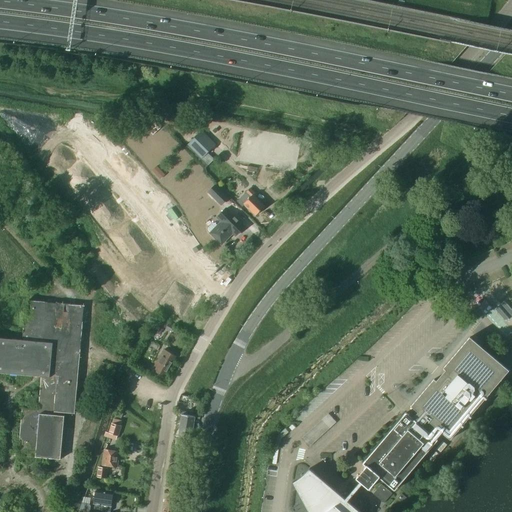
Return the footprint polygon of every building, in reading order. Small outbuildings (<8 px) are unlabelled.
[(203,130),(188,144),(202,159),(217,144),(203,130)] [(59,148),(47,169),(60,176),(130,261),(149,245),(81,163),(70,157),(72,155),(59,148)] [(221,205),(228,198),(216,185),(209,192),(221,205)] [(257,195),(250,188),(247,192),(248,193),(247,194),(246,197),(248,199),(244,203),(256,215),(265,207),(255,197),(257,195)] [(245,227),(226,208),(217,217),(221,222),(218,226),(215,223),(213,223),(208,228),(208,230),(211,233),(210,233),(222,244),(233,233),(236,236),(245,227)] [(178,263),(172,267),(180,278),(186,274),(178,263)] [(172,282),(167,291),(172,294),(190,304),(196,294),(190,291),(193,285),(182,278),(178,284),(177,286),(172,282)] [(136,290),(141,295),(150,285),(146,281),(136,290)] [(167,291),(162,299),(167,302),(166,304),(184,315),(190,304),(172,294),(167,291)] [(493,304),(487,297),(484,299),(480,294),(473,300),(484,312),(493,304)] [(85,306),(61,303),(28,300),(27,314),(25,314),(23,340),(0,338),(0,373),(41,377),(38,410),(22,409),(18,455),(61,459),(65,412),(75,413),(85,306)] [(157,316),(154,322),(171,331),(174,327),(168,324),(169,323),(160,318),(157,316)] [(451,440),(509,371),(470,337),(444,368),(446,370),(436,381),(434,379),(411,406),(418,412),(413,418),(423,426),(428,420),(451,440)] [(176,356),(165,349),(153,369),(165,376),(176,356)] [(303,437),(310,445),(337,421),(329,413),(303,437)] [(356,478),(357,479),(369,489),(370,489),(380,477),(395,490),(396,490),(438,440),(438,439),(423,426),(413,418),(407,413),(406,413),(363,463),(364,464),(366,466),(356,478)] [(192,438),(195,416),(182,414),(179,436),(179,441),(180,442),(185,443),(187,442),(188,437),(192,438)] [(110,433),(117,435),(120,426),(113,424),(110,433)] [(443,441),(436,449),(441,453),(447,445),(443,441)] [(103,465),(104,465),(103,467),(99,466),(97,477),(106,478),(108,465),(117,467),(120,452),(105,449),(103,465)] [(435,451),(429,458),(433,462),(439,454),(435,451)] [(297,480),(293,482),(309,511),(360,511),(310,468),(307,472),(304,475),(300,477),(297,480)] [(373,494),(384,503),(392,493),(381,484),(373,494)] [(114,493),(96,490),(94,504),(95,504),(95,509),(102,510),(103,505),(112,507),(113,500),(114,499),(115,497),(113,495),(114,493)] [(174,511),(177,495),(172,494),(169,494),(167,493),(166,498),(163,511),(174,511)] [(407,497),(402,494),(398,498),(403,502),(407,497)] [(90,504),(83,503),(82,503),(80,509),(81,510),(87,511),(88,511),(89,511),(90,511),(91,506),(90,504)]
